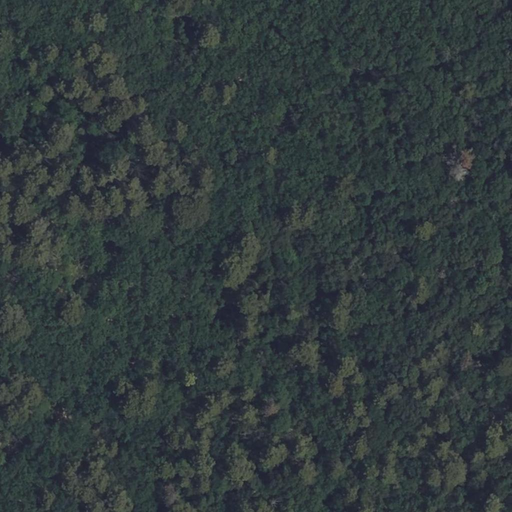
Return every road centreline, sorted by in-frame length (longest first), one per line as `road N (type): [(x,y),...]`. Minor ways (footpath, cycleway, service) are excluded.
road 1 (track): [(10,511),(242,98),(287,0)]
road 2 (track): [(402,511),(414,486),(511,394)]
